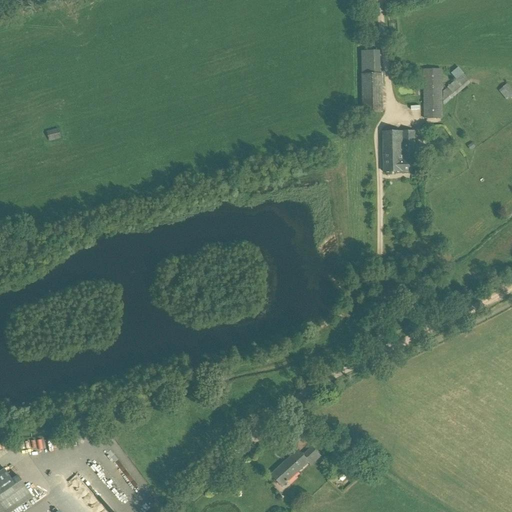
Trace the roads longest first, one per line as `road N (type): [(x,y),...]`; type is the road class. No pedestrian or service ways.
road 1 (unclassified): [(168,511),(297,398),(380,353)]
road 2 (track): [(511,286),(380,353)]
